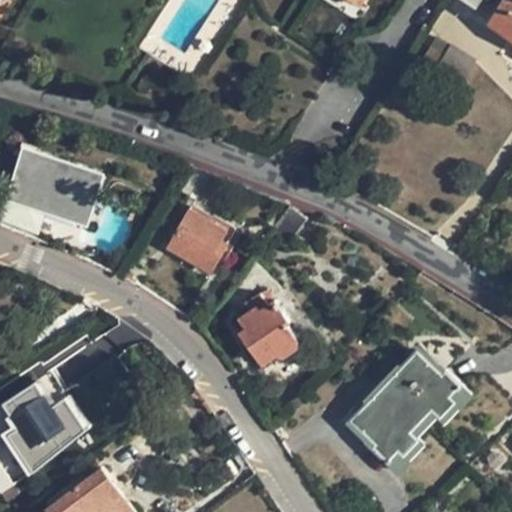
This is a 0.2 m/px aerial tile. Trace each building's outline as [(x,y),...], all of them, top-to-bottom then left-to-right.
[(467,0),(457,0),(453,8),(467,17),(475,5),(467,0)] [(511,0),(504,0),(490,23),(511,36),(511,0)] [(432,38),(423,61),(462,76),(471,54),(432,38)] [(100,173),(28,150),(14,194),(86,218),(100,173)] [(305,219),(290,206),(271,233),(284,243),(305,219)] [(227,227),(205,213),(192,207),(170,246),(212,271),(227,241),(221,236),(227,227)] [(257,305),(241,316),(247,325),(241,328),(264,361),(279,352),(285,354),(297,346),(298,337),(287,322),(291,319),(276,299),(260,309),(257,305)] [(419,348),(385,383),(421,417),(432,406),(441,413),(455,397),(450,391),(460,381),(446,367),(443,371),(419,348)] [(5,402),(19,393),(10,378),(0,384),(0,417),(2,421),(13,415),(5,402)] [(65,425),(35,381),(19,393),(5,402),(13,415),(32,443),(45,435),(47,437),(65,425)] [(411,428),(421,417),(385,383),(351,417),(376,441),(374,445),(386,458),(397,447),(403,453),(419,437),(411,428)] [(511,456),(494,438),(467,464),(487,479),(511,456)] [(128,511),(134,509),(104,467),(47,507),(49,510),(47,511),(128,511)]
